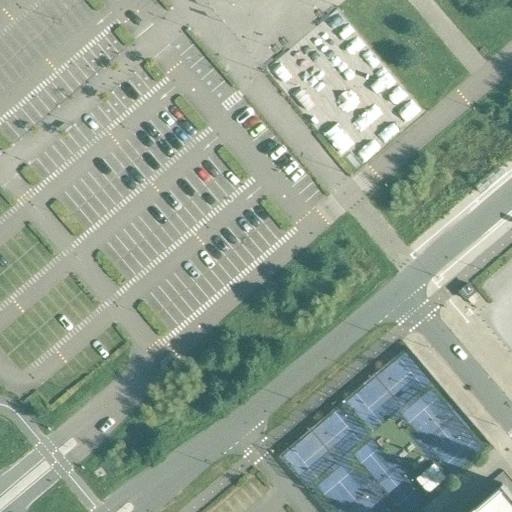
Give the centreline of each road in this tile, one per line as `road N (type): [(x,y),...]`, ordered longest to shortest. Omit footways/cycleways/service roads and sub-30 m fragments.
road 1 (unclassified): [(511,57),(92,425)]
road 2 (unknown): [(362,511),(450,432),(451,421),(414,382),(290,489)]
road 3 (tertiary): [(162,479),(397,289)]
road 4 (unclassified): [(397,289),(511,424)]
road 5 (tertiary): [(397,289),(511,192)]
